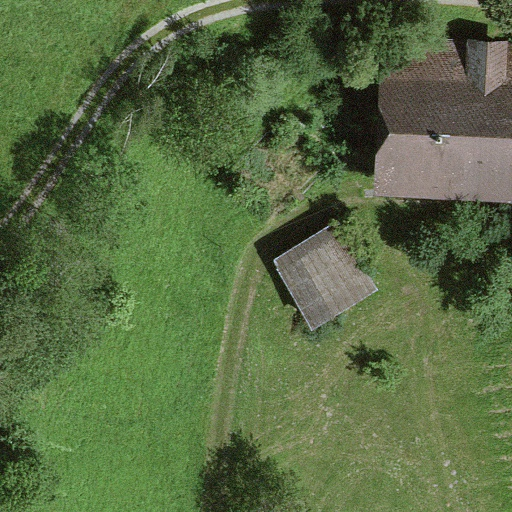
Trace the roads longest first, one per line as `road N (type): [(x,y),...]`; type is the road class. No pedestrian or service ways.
road 1 (track): [(216,511),(254,265),(346,154)]
road 2 (track): [(263,0),(175,25),(143,47),(111,78),(0,238)]
